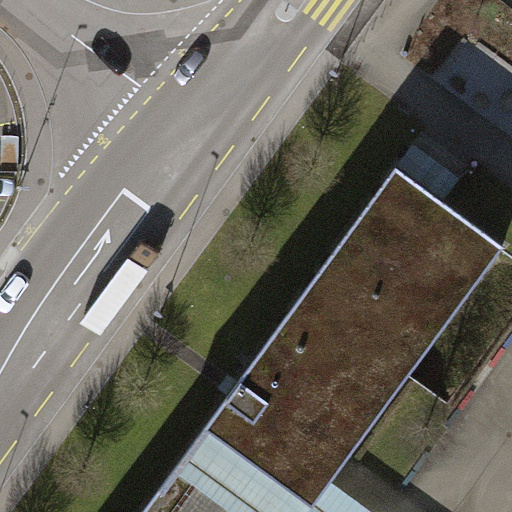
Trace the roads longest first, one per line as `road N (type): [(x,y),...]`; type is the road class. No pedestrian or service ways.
road 1 (primary): [(0,397),(196,138)]
road 2 (residential): [(29,0),(196,138)]
road 3 (primary): [(196,138),(299,0)]
